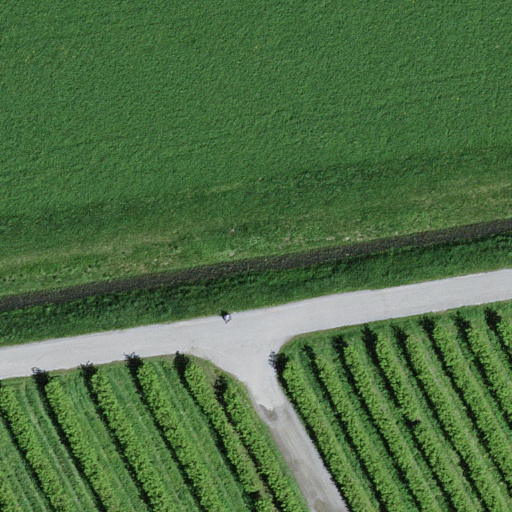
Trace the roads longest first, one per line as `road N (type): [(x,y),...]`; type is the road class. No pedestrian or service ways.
road 1 (unclassified): [(0,365),(511,283)]
road 2 (track): [(236,327),(332,511)]
